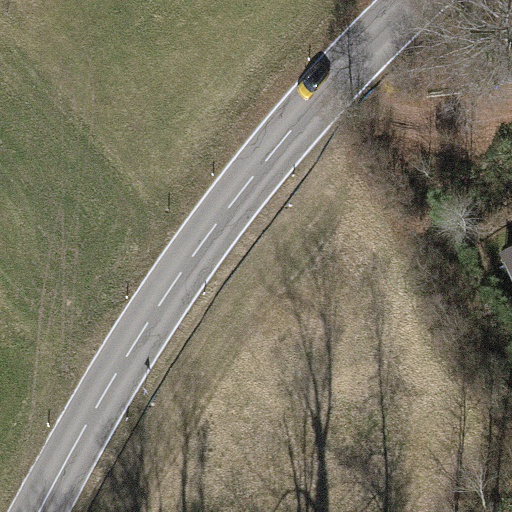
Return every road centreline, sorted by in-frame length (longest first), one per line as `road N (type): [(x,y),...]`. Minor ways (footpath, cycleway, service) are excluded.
road 1 (unclassified): [(41,511),(212,228),(428,0)]
road 2 (track): [(352,80),(415,131),(493,145),(511,133)]
